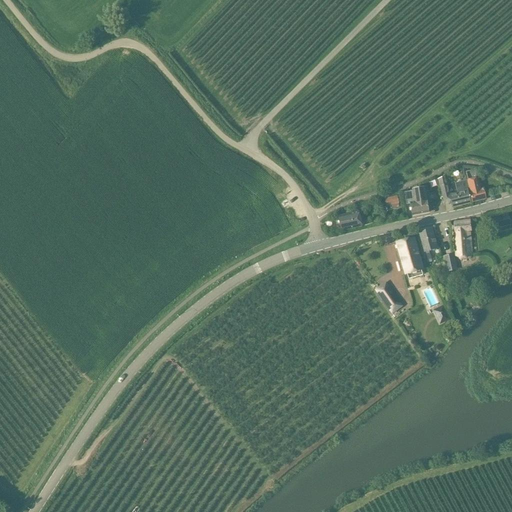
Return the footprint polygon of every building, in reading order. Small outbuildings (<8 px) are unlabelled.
[(473,170),(465,172),(468,181),(467,181),(472,202),(486,199),(483,189),(481,190),(477,171),(476,170),(473,170)] [(447,185),(440,187),(444,202),(451,200),(453,207),(471,203),(468,189),(466,181),(455,184),(458,193),(450,195),(447,185)] [(425,188),(412,191),(412,192),(404,193),(406,204),(411,203),(413,215),(429,213),(425,188)] [(387,207),(399,204),(397,196),(385,199),(387,207)] [(342,231),(362,227),(359,212),(339,217),(342,231)] [(508,213),(495,217),(497,227),(511,224),(511,223),(511,222),(511,216),(509,217),(508,213)] [(453,223),(456,256),(472,255),(470,231),(471,231),(470,222),(453,223)] [(420,234),(418,235),(419,239),(421,239),(424,252),(425,252),(425,254),(427,263),(432,262),(431,259),(429,251),(437,249),(432,230),(419,233),(420,234)] [(406,275),(408,275),(409,279),(423,275),(421,271),(423,270),(414,239),(397,245),(402,262),(399,263),(402,273),(405,272),(406,275)] [(447,273),(457,270),(454,254),(443,257),(447,273)] [(386,282),(374,290),(392,315),(403,306),(386,282)] [(441,323),(450,319),(444,305),(434,310),(441,323)]
